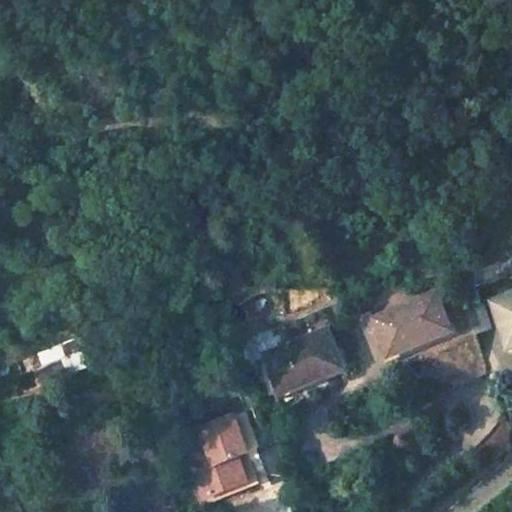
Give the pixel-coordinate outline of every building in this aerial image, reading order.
[(511,290),(487,301),(508,351),(511,348),(511,290)] [(436,298),(380,324),(396,361),(453,338),(436,298)] [(57,346),(40,350),(45,373),(61,369),(57,346)] [(40,350),(26,353),(31,375),(45,373),(40,350)] [(317,350),(267,371),(282,408),(333,386),(317,350)] [(246,447),(214,459),(229,495),(210,502),(213,511),(261,511),(268,509),(246,447)] [(450,463),(437,473),(448,485),(461,473),(450,463)]
